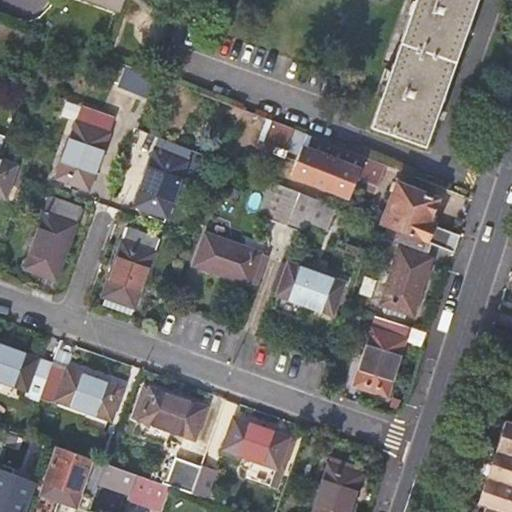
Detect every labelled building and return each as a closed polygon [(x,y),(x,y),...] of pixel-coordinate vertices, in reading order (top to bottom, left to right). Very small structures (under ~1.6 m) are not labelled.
[(91,0),(121,10),(123,0),(91,0)] [(415,0),(371,127),(425,146),(476,0),(415,0)] [(112,120),(82,108),(76,124),(77,125),(57,179),(88,190),(108,136),(109,136),(115,120),(112,120)] [(291,129),(265,119),(254,146),(270,152),(274,143),(284,147),(291,129)] [(386,166),(308,136),(301,157),(298,155),(295,162),(320,171),(314,185),(324,189),(329,175),(375,192),(377,186),(386,166)] [(193,151),(159,138),(154,151),(155,152),(135,207),(165,217),(185,162),(196,166),(200,154),(193,151)] [(0,161),(0,195),(4,197),(15,167),(0,161)] [(320,171),(295,162),(290,176),(314,185),(320,171)] [(354,184),(329,175),(324,189),(348,199),(354,184)] [(326,233),(335,208),(270,183),(257,215),(297,231),(310,227),(326,233)] [(386,227),(398,232),(422,241),(426,242),(440,248),(453,253),(459,235),(432,226),(433,224),(427,222),(435,200),(397,185),(381,225),(386,227)] [(44,215),(24,270),(55,280),(75,225),(77,225),(83,208),(50,196),(43,214),(44,215)] [(102,297),(105,299),(131,308),(133,309),(152,253),(154,254),(158,240),(126,229),(121,242),(122,243),(102,297)] [(422,257),(426,242),(422,241),(398,232),(392,248),(400,250),(381,306),(412,317),(429,260),(422,257)] [(255,285),(260,272),(263,267),(267,257),(205,235),(193,264),(250,285),(250,284),(255,285)] [(272,292),(277,294),(276,294),(332,315),(344,284),(282,262),(276,276),(278,276),(272,292)] [(129,313),(131,308),(105,299),(103,304),(129,313)] [(384,314),(388,316),(394,316),(404,320),(406,316),(385,308),(383,312),(384,314)] [(385,397),(408,329),(376,318),(371,333),(373,333),(354,387),(385,397)] [(110,419),(121,389),(68,370),(68,368),(37,357),(35,359),(0,345),(0,380),(26,390),(24,397),(38,401),(39,398),(49,402),(53,401),(56,402),(57,401),(110,419)] [(195,438),(205,408),(143,386),(132,416),(140,418),(173,431),(195,438)] [(233,419),(221,448),(278,469),(278,468),(284,470),(295,441),(233,419)] [(511,511),(511,425),(503,422),(477,505),(484,507),(498,511),(511,511)] [(38,496),(79,511),(89,511),(108,464),(94,460),(55,447),(38,496)] [(348,511),(362,470),(331,459),(313,511),(348,511)] [(176,489),(208,500),(218,471),(201,465),(201,467),(187,462),(176,489)] [(0,511),(28,511),(40,477),(0,464),(0,511)] [(128,472),(122,470),(115,488),(129,493),(136,475),(128,472)] [(170,486),(138,476),(132,492),(163,503),(170,486)]
